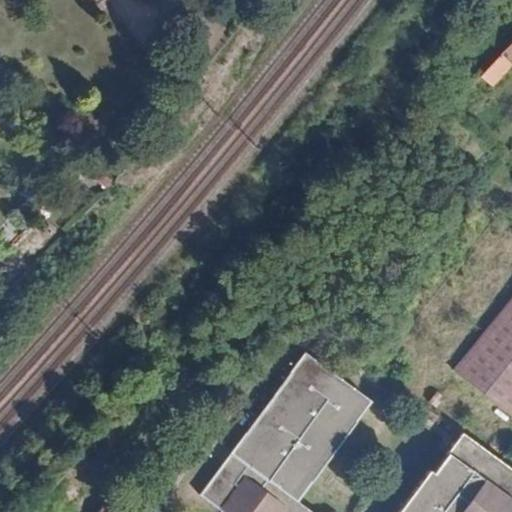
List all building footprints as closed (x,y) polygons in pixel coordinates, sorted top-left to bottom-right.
[(511,64),(511,65),(511,44),(480,79),(491,88),(511,64)] [(511,304),(456,373),(511,417),(511,304)] [(212,467),(274,511),(498,511),(511,498),(511,470),(496,459),(456,430),(429,469),(425,468),(393,511),(331,511),(330,511),(319,511),(308,511),(290,498),(360,399),(294,352),(212,467)] [(274,511),(212,467),(192,496),(214,511),(274,511)] [(101,485),(83,511),(138,511),(140,510),(101,485)]
